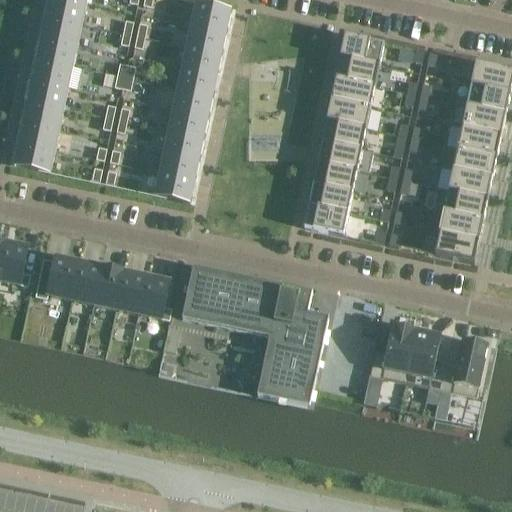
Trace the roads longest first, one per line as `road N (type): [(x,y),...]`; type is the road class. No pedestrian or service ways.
road 1 (residential): [(0,210),(511,318)]
road 2 (tertiary): [(0,439),(184,479)]
road 3 (residential): [(511,31),(362,0)]
road 4 (tertiary): [(210,484),(338,511)]
